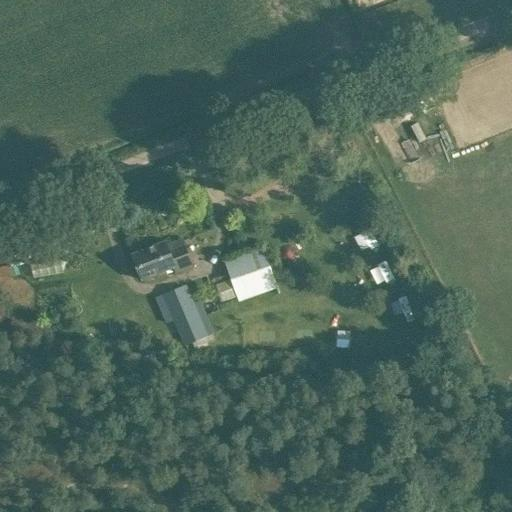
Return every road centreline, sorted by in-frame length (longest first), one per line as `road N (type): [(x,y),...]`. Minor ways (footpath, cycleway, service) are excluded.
road 1 (unclassified): [(49,194),(511,12)]
road 2 (track): [(333,83),(490,398),(511,424)]
